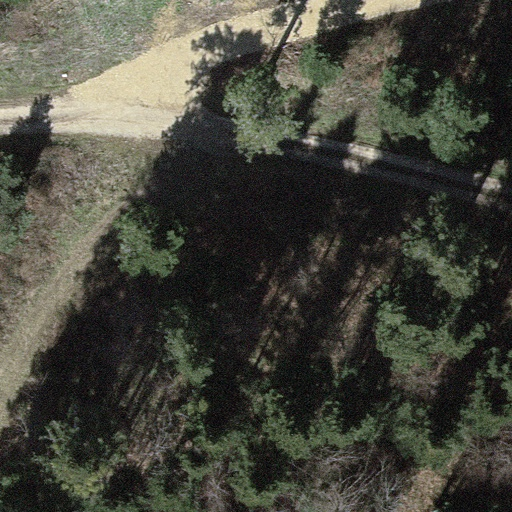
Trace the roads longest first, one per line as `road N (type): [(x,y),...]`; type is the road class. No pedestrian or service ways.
road 1 (track): [(511,189),(127,111),(0,123)]
road 2 (track): [(391,0),(255,28),(127,111)]
